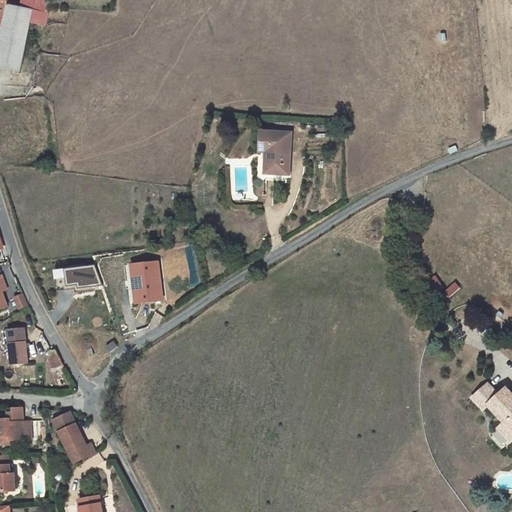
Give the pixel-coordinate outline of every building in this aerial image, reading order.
[(0,50),(3,36),(14,0),(12,0),(0,29),(0,50)] [(29,14),(31,2),(24,1),(20,0),(14,0),(3,36),(0,50),(0,63),(25,65),(39,17),(29,14)] [(0,0),(0,29),(12,0),(0,0)] [(58,8),(53,7),(31,2),(29,14),(39,17),(54,21),(58,8)] [(263,133),(263,145),(271,146),(270,154),(271,162),(268,162),(268,176),(291,177),(292,133),(263,133)] [(271,146),(263,145),(262,154),(270,154),(271,146)] [(141,264),(142,285),(137,285),(138,302),(162,300),(160,262),(141,264)] [(96,265),(68,268),(69,284),(80,283),(81,288),(102,284),(96,265)] [(436,275),(430,278),(438,290),(444,287),(436,275)] [(0,311),(10,309),(6,294),(10,293),(6,277),(0,278),(0,311)] [(445,291),(449,296),(460,288),(457,283),(445,291)] [(17,296),(22,308),(32,303),(26,292),(17,296)] [(137,314),(137,328),(145,328),(145,314),(137,314)] [(26,363),(24,326),(7,327),(10,364),(26,363)] [(113,342),(106,347),(110,352),(117,347),(113,342)] [(57,372),(67,372),(55,350),(48,351),(48,365),(57,365),(57,372)] [(511,389),(511,388),(503,396),(492,384),(477,398),(487,410),(492,406),(507,423),(501,428),(511,441),(511,389)] [(21,407),(7,407),(7,418),(7,421),(21,421),(21,407)] [(55,422),(78,463),(99,451),(94,441),(89,444),(72,412),(55,422)] [(7,418),(0,417),(0,444),(11,444),(11,440),(30,439),(29,420),(21,421),(7,421),(7,418)] [(12,474),(8,475),(7,465),(0,465),(0,490),(13,490),(12,474)] [(105,511),(102,495),(81,499),(82,511),(105,511)]
